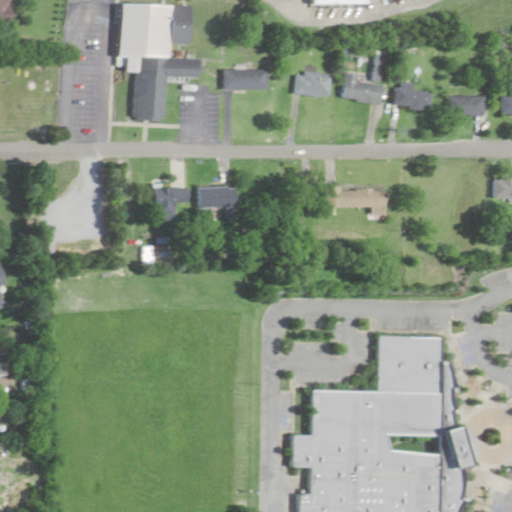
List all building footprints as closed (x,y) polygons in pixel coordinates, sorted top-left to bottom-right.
[(131,117),(160,118),(162,75),(194,77),(195,59),(165,58),(166,44),(183,45),(185,6),(115,3),(113,72),(132,73),(131,117)] [(334,99),(372,105),(380,56),(370,54),(366,83),(351,81),(352,75),(339,73),(334,99)] [(261,70),(216,70),(216,89),(261,90),(261,70)] [(290,72),(289,95),(324,96),(325,73),(290,72)] [(426,93),(407,89),(408,85),(392,82),(388,105),(423,111),(426,93)] [(505,96),(495,96),(495,115),(511,114),(511,89),(505,89),(505,96)] [(477,96),(441,96),(441,115),(477,115),(477,96)] [(487,199),(511,199),(511,169),(510,170),(510,180),(488,179),(487,199)] [(181,202),(180,185),(147,186),(148,221),(168,220),(168,203),(181,202)] [(228,208),(228,187),(192,187),(192,208),(228,208)] [(379,206),(379,188),(319,188),(319,207),(379,206)] [(311,395),(312,440),(291,440),(291,469),(300,469),(300,488),(288,488),(288,511),(452,511),(465,459),(446,362),(438,360),(438,337),(374,337),(374,395),(311,395)]
